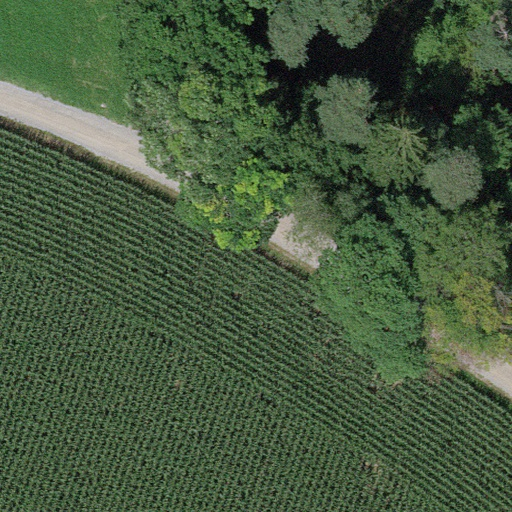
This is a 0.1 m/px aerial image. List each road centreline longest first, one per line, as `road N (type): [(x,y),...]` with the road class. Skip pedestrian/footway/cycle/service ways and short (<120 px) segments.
road 1 (track): [(0,108),(193,169),(427,296),(511,361)]
road 2 (track): [(193,169),(190,0)]
